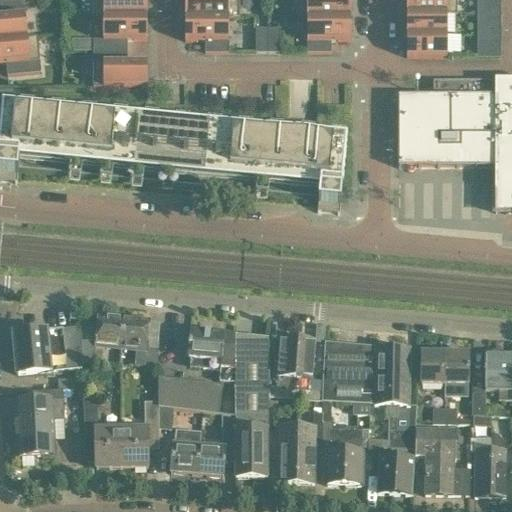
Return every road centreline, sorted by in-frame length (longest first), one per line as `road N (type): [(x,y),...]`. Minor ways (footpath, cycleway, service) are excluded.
road 1 (residential): [(0,283),(511,328)]
road 2 (residential): [(376,242),(0,206)]
road 3 (residential): [(161,0),(164,76),(381,77)]
road 4 (residential): [(376,242),(381,77)]
road 5 (residential): [(511,256),(376,242)]
